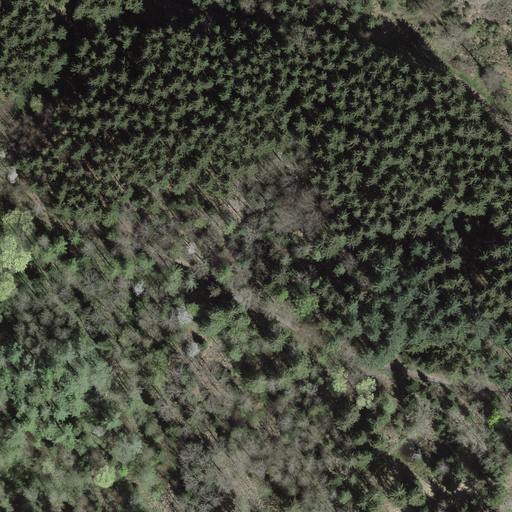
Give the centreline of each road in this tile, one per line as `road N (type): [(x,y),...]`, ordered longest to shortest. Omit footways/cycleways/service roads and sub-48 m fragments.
road 1 (track): [(511,389),(362,360),(154,256),(0,201)]
road 2 (track): [(511,142),(440,74),(344,31),(157,0)]
